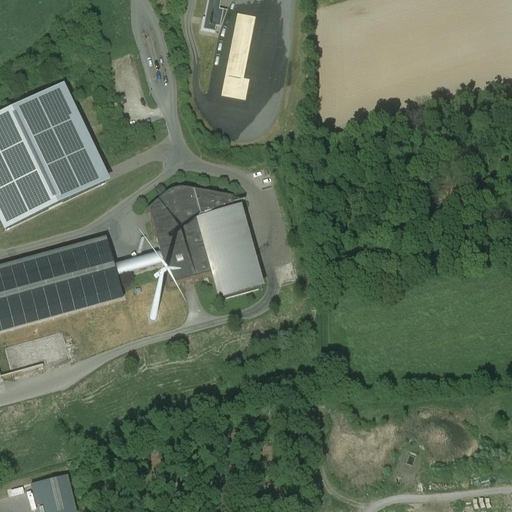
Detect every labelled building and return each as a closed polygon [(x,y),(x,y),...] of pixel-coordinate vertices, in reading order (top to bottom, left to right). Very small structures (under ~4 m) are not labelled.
[(208,0),(202,35),(217,37),(218,29),(223,30),(226,13),(221,13),(223,0),(208,0)] [(61,92),(0,120),(0,223),(5,233),(105,184),(61,92)] [(165,197),(148,213),(169,289),(213,277),(220,302),(258,291),(233,201),(187,192),(182,191),(176,192),(172,193),(169,194),(165,197)] [(106,244),(0,272),(0,335),(122,302),(106,244)] [(67,479),(38,486),(43,508),(44,511),(74,511),(75,511),(67,479)] [(43,508),(38,486),(30,488),(36,509),(43,508)] [(491,511),(502,509),(501,497),(489,498),(491,511)]
